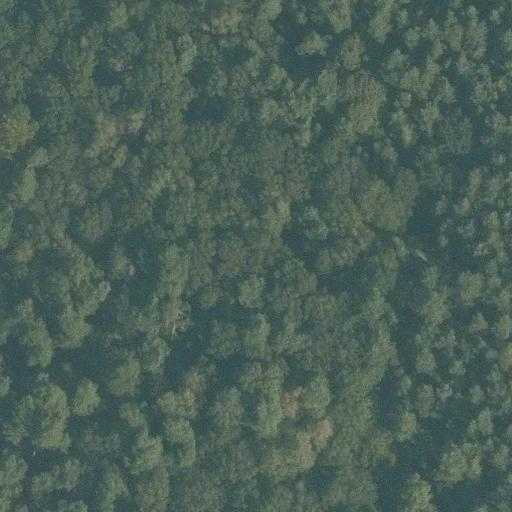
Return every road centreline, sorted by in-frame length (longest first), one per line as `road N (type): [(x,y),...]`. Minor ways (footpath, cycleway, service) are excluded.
road 1 (track): [(0,144),(278,347),(371,452)]
road 2 (track): [(371,452),(425,282)]
road 3 (track): [(252,511),(371,452)]
